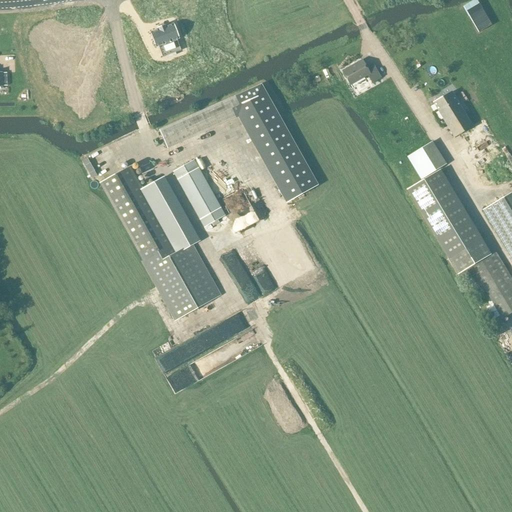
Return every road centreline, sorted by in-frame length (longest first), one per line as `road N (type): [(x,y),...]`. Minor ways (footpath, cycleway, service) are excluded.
road 1 (track): [(366,511),(253,324)]
road 2 (track): [(150,297),(0,413)]
